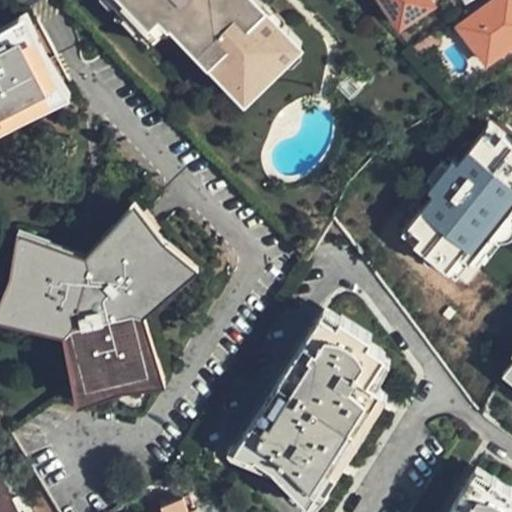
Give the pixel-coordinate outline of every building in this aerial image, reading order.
[(281,68),(296,53),(300,48),(264,12),(259,17),(256,21),(242,8),(237,13),(223,0),(116,0),(121,4),(142,25),(157,10),(200,53),(193,60),(206,72),(220,58),(241,79),(257,62),(254,59),(263,50),(281,68)] [(256,21),(259,17),(264,12),(251,0),(223,0),(237,13),(242,8),(256,21)] [(429,2),(427,0),(378,0),(396,25),(429,2)] [(511,0),(489,0),(457,24),(484,61),(511,39),(511,0)] [(142,25),(121,4),(112,14),(143,46),(161,28),(193,60),(200,53),(157,10),(142,25)] [(0,130),(77,92),(38,13),(0,30),(0,130)] [(220,58),(206,72),(242,108),(281,68),(263,50),(254,59),(257,62),(241,79),(220,58)] [(363,146),(371,154),(382,141),(375,134),(363,146)] [(464,245),(510,187),(465,152),(420,209),(464,245)] [(356,190),(358,192),(375,208),(381,214),(402,192),(377,168),(356,190)] [(358,192),(334,226),(360,261),(378,237),(363,226),(375,208),(358,192)] [(153,313),(203,267),(140,205),(94,251),(29,230),(0,306),(0,320),(66,337),(85,394),(170,379),(153,313)] [(321,491),(382,392),(374,388),(375,386),(363,377),(380,351),(364,340),(368,334),(338,315),(333,322),(318,311),(228,451),(249,456),(251,453),(271,467),(269,472),(301,502),(312,486),(321,491)] [(511,358),(503,369),(511,376),(511,358)] [(511,511),(511,487),(489,472),(485,479),(469,469),(442,511),(511,511)] [(0,511),(14,511),(0,480),(0,511)] [(201,511),(200,505),(189,507),(185,491),(163,498),(165,508),(151,511),(201,511)]
